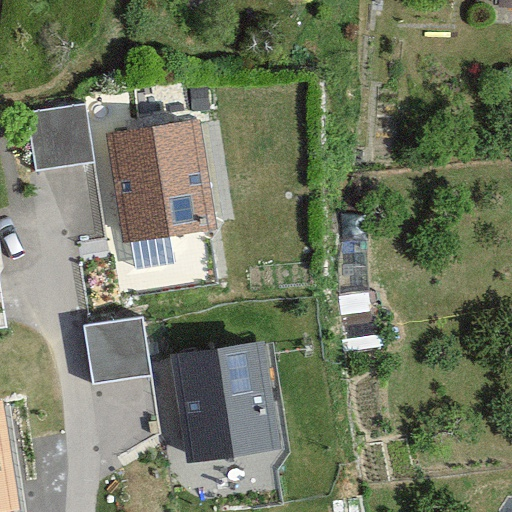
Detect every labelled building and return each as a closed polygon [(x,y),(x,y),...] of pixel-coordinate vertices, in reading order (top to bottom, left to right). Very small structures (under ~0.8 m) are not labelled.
[(84,105),(30,112),(38,168),(92,160),(84,105)] [(200,120),(110,132),(125,240),(215,228),(200,120)] [(143,318),(99,323),(105,380),(149,375),(143,318)] [(265,343),(175,354),(189,459),(279,447),(265,343)] [(4,401),(0,401),(0,506),(19,504),(4,401)]
